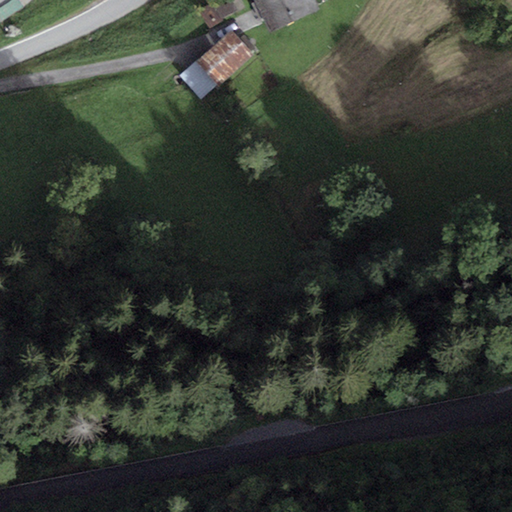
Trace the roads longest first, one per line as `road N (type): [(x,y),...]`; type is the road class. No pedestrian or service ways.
road 1 (tertiary): [(511,401),(0,502)]
road 2 (track): [(193,51),(0,87)]
road 3 (tertiary): [(0,60),(128,0)]
